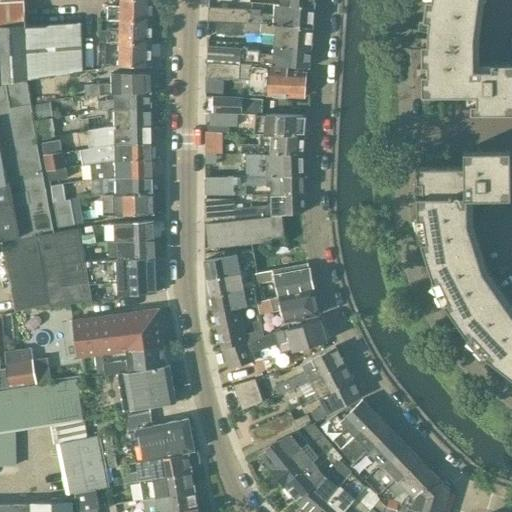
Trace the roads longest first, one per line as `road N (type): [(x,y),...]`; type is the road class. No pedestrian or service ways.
road 1 (residential): [(328,0),(320,189),(328,286),(364,363),(468,488)]
road 2 (residential): [(244,511),(201,384),(187,282),(188,0)]
road 3 (residential): [(511,401),(469,370),(427,313),(404,243),(404,140)]
road 4 (residential): [(404,140),(412,0)]
